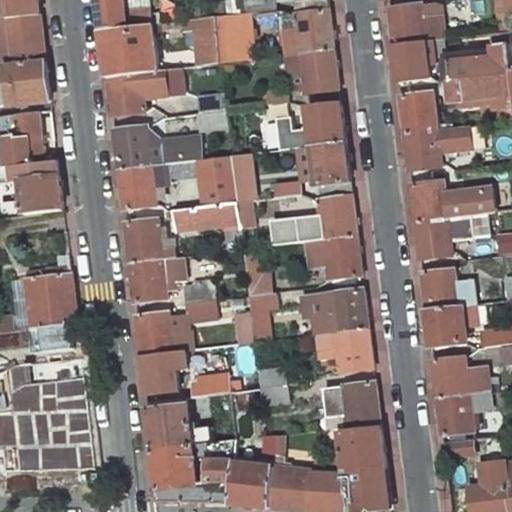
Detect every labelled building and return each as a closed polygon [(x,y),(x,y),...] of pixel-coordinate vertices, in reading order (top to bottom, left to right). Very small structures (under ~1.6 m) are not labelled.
[(42,0),(38,0),(10,3),(12,19),(44,15),(42,0)] [(155,26),(153,11),(129,13),(127,0),(101,0),(106,33),(155,26)] [(279,11),(277,0),(251,0),(217,4),(219,18),(252,14),(279,11)] [(217,4),(199,6),(201,20),(219,18),(217,4)] [(430,43),(445,41),(443,18),(427,20),(426,7),(392,11),(397,47),(430,43)] [(332,10),(299,16),(301,30),(286,32),(290,56),(305,54),(337,50),(332,10)] [(258,60),(252,14),(219,18),(224,65),(258,60)] [(12,19),(0,20),(0,69),(11,69),(10,66),(50,61),(44,15),(12,19)] [(188,22),(189,32),(198,30),(203,67),(224,65),(219,18),(201,20),(188,22)] [(164,72),(157,26),(155,26),(106,33),(111,78),(164,72)] [(402,84),(435,80),(431,48),(430,43),(397,47),(402,84)] [(496,61),(455,66),(457,84),(511,77),(511,45),(495,47),(496,61)] [(305,54),(309,93),(342,90),(337,50),(305,54)] [(11,69),(12,83),(28,81),(31,105),(55,102),(50,61),(10,66),(11,69)] [(182,70),(168,72),(171,96),(185,94),(182,70)] [(116,116),(148,113),(146,99),(171,96),(168,72),(164,72),(111,78),(116,116)] [(459,104),(511,97),(511,77),(457,84),(457,91),(459,104)] [(293,103),(291,91),(266,93),(268,106),(293,103)] [(228,93),(202,97),(204,114),(230,111),(228,93)] [(404,98),(408,134),(441,130),(437,100),(437,95),(404,98)] [(293,103),(268,106),(268,120),(294,117),(293,103)] [(344,104),(311,108),(315,146),(349,142),(344,104)] [(230,111),(204,114),(207,132),(232,128),(230,111)] [(0,168),(50,162),(43,113),(3,118),(6,137),(0,137),(0,168)] [(153,150),(150,128),(118,132),(123,171),(155,167),(199,161),(205,160),(202,138),(167,142),(167,148),(153,150)] [(413,170),(446,166),(441,130),(408,134),(413,170)] [(354,182),(349,142),(315,146),(321,187),(354,182)] [(236,156),(240,187),(253,186),(249,154),(236,156)] [(205,160),(199,161),(206,208),(242,203),(240,187),(236,156),(205,160)] [(26,182),(31,218),(68,213),(62,161),(50,162),(0,168),(0,173),(1,185),(26,182)] [(470,171),(468,161),(461,162),(462,173),(470,171)] [(160,207),(155,167),(123,171),(128,211),(160,207)] [(279,198),(305,193),(303,180),(276,185),(279,198)] [(354,182),(321,187),(321,193),(355,188),(354,183),(354,182)] [(452,220),(447,183),(415,187),(420,224),(452,220)] [(255,201),(253,186),(240,187),(242,203),(255,201)] [(322,201),(356,196),(355,188),(321,193),(322,201)] [(322,201),(327,239),(361,235),(356,196),(322,201)] [(257,226),(255,201),(242,203),(244,224),(245,228),(257,226)] [(182,232),(244,224),(242,203),(206,208),(171,212),(172,220),(180,219),(182,232)] [(420,224),(424,260),(457,256),(455,243),(480,240),(477,217),(452,220),(420,224)] [(166,254),(162,222),(130,226),(134,266),(180,260),(179,253),(166,254)] [(246,235),(232,236),(235,252),(248,251),(246,235)] [(361,235),(327,239),(326,239),(312,242),(315,267),(331,266),(332,280),(366,276),(361,235)] [(502,253),(511,252),(511,235),(500,237),(502,253)] [(264,274),(261,249),(248,251),(251,275),(264,274)] [(134,266),(139,304),(171,300),(170,286),(191,283),(189,259),(180,260),(134,266)] [(75,268),(30,274),(31,281),(76,275),(75,268)] [(482,305),(479,280),(461,281),(459,271),(426,275),(431,312),(464,307),(482,305)] [(277,294),(274,273),(264,274),(251,275),(254,297),(277,294)] [(76,275),(31,281),(37,329),(81,323),(76,275)] [(208,287),(189,289),(191,305),(211,303),(208,287)] [(368,290),(334,294),(337,317),(320,319),(322,335),(373,329),(368,290)] [(255,311),(282,308),(280,294),(277,294),(254,297),(255,311)] [(211,303),(191,305),(193,323),(224,319),(221,302),(211,303)] [(436,348),(468,344),(464,307),(431,312),(436,348)] [(242,316),(245,345),(259,343),(256,314),(242,316)] [(176,336),(173,315),(141,318),(146,358),(178,354),(176,336)] [(0,334),(20,332),(19,318),(0,320),(0,334)] [(322,335),(324,354),(341,352),(344,372),(378,368),(373,329),(322,335)] [(511,346),(511,330),(488,334),(490,350),(511,346)] [(176,336),(178,354),(198,351),(196,334),(176,336)] [(183,393),(178,354),(146,358),(151,397),(183,393)] [(475,396),(470,360),(438,364),(442,401),(475,396)] [(289,372),(263,374),(265,390),(291,387),(289,372)] [(235,394),(233,377),(218,379),(221,396),(235,394)] [(218,379),(200,381),(201,388),(196,388),(197,399),(221,396),(218,379)] [(380,383),(329,390),(333,429),(385,422),(380,383)] [(291,387),(265,390),(268,409),(294,406),(291,387)] [(238,413),(248,412),(246,393),(235,394),(238,413)] [(193,408),(153,414),(157,452),(198,447),(197,432),(202,432),(202,425),(196,425),(195,419),(213,416),(217,444),(242,441),(238,413),(235,394),(221,396),(197,399),(193,399),(193,408)] [(447,437),(480,433),(475,396),(442,401),(447,437)] [(343,435),(349,473),(391,466),(386,430),(343,435)] [(198,447),(157,452),(164,503),(236,504),(240,463),(241,456),(242,441),(217,444),(214,444),(214,485),(203,486),(201,469),(206,469),(205,461),(199,462),(198,447)] [(450,460),(479,456),(477,441),(448,445),(450,460)] [(279,451),(265,450),(264,458),(279,460),(279,451)] [(289,467),(290,452),(279,451),(279,460),(278,466),(289,467)] [(264,458),(241,456),(240,463),(278,466),(279,460),(264,458)] [(278,466),(240,463),(236,504),(275,508),(278,466)] [(475,488),(478,511),(511,511),(511,497),(510,485),(507,464),(488,466),(491,486),(475,488)] [(289,467),(278,466),(275,508),(315,511),(318,470),(289,467)] [(315,511),(321,511),(372,511),(396,508),(391,466),(349,473),(318,470),(315,511)]
